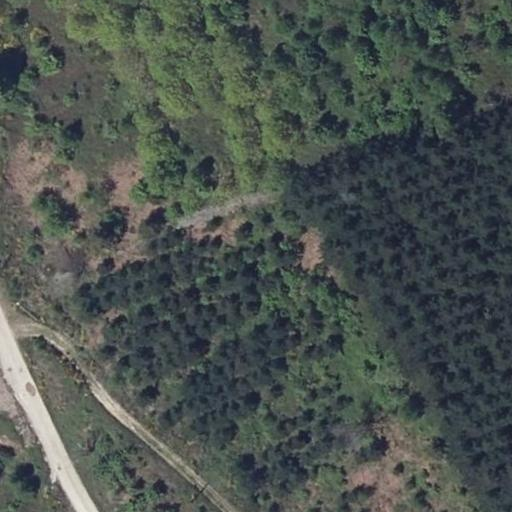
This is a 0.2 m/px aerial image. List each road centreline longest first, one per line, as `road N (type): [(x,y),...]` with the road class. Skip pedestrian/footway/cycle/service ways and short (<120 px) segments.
road 1 (track): [(227,511),(56,333),(0,305)]
road 2 (track): [(93,511),(0,337)]
